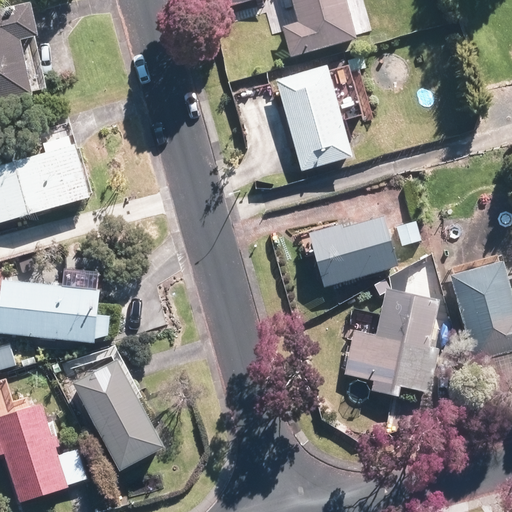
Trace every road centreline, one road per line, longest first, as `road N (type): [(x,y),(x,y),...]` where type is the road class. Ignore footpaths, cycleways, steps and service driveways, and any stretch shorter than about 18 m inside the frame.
road 1 (residential): [(146,0),(282,511)]
road 2 (residential): [(315,511),(511,458)]
